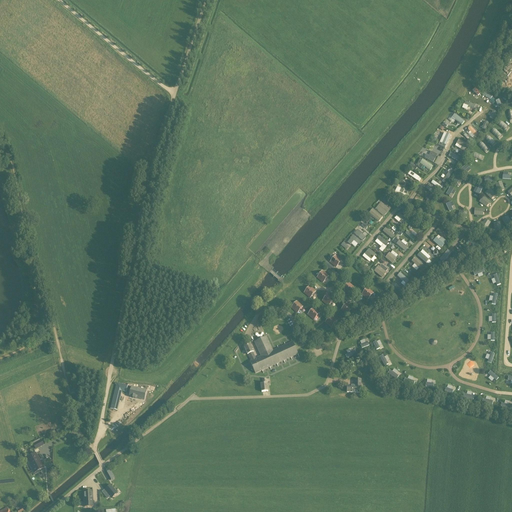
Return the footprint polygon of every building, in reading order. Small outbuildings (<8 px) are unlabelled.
[(472,107),(473,104),(465,101),(462,108),(467,110),(468,106),(472,107)] [(455,114),(452,118),(462,125),(465,121),(455,114)] [(501,121),(498,124),(507,132),(510,128),(501,121)] [(470,133),(475,138),(479,135),(471,126),(467,129),(470,132),(470,133)] [(491,131),(499,140),(503,137),(495,128),(491,131)] [(438,145),(445,148),(451,135),(444,132),(438,145)] [(488,135),(485,138),(494,147),(497,143),(488,135)] [(455,147),(464,150),(467,144),(458,140),(455,147)] [(482,141),(478,145),(485,152),(489,148),(482,141)] [(459,161),(461,158),(450,153),(449,156),(459,161)] [(418,163),(430,171),(433,167),(423,159),(421,161),(420,160),(418,163)] [(465,174),(471,170),(467,165),(461,169),(465,174)] [(441,176),(439,180),(446,183),(454,170),(451,168),(445,178),(441,176)] [(410,171),(408,175),(420,182),(422,178),(410,171)] [(492,175),(484,177),(486,183),(493,182),(492,175)] [(457,176),(455,181),(461,184),(463,179),(457,176)] [(440,189),(441,186),(433,180),(431,183),(440,189)] [(498,191),(504,190),(502,182),(496,183),(498,191)] [(480,195),(483,188),(480,186),(478,189),(475,187),(473,192),(480,195)] [(397,187),(395,194),(404,198),(407,191),(397,187)] [(452,198),(456,191),(450,187),(446,195),(452,198)] [(491,189),(486,193),(491,200),(496,195),(491,189)] [(479,202),(486,207),(491,202),(483,196),(479,202)] [(453,201),(446,204),(449,211),(456,208),(453,201)] [(375,208),(384,216),(390,210),(381,202),(375,208)] [(369,213),(380,222),(383,217),(373,209),(369,213)] [(395,218),(399,223),(404,217),(399,213),(395,218)] [(511,223),(508,216),(502,219),(507,227),(511,223)] [(480,226),(486,230),(491,222),(485,219),(480,226)] [(386,228),(383,232),(392,239),(395,236),(386,228)] [(348,242),(357,249),(365,236),(357,230),(348,242)] [(413,240),(418,235),(413,231),(411,233),(408,230),(405,233),(413,240)] [(441,248),(447,242),(439,235),(433,241),(441,248)] [(375,242),(381,247),(379,250),(383,252),(389,243),(379,236),(375,242)] [(409,248),(406,245),(407,244),(400,239),(398,242),(395,239),(393,241),(406,252),(409,248)] [(377,258),(375,256),(376,255),(369,249),(363,256),(369,262),(371,260),(373,262),(377,258)] [(386,258),(393,264),(399,256),(392,250),(386,258)] [(423,250),(417,256),(426,263),(431,257),(423,250)] [(448,250),(440,259),(443,262),(451,253),(448,250)] [(330,262),(336,267),(341,261),(335,256),(330,262)] [(412,267),(417,271),(419,268),(421,270),(425,266),(415,257),(412,261),(415,264),(412,267)] [(329,269),(330,270),(332,272),(334,270),(334,269),(333,267),(329,264),(326,262),(324,265),(326,267),(329,269)] [(382,278),(389,270),(381,264),(375,271),(382,278)] [(483,277),(483,273),(484,272),(484,268),(473,270),(475,278),(483,277)] [(317,277),(323,283),(328,277),(322,271),(317,277)] [(397,276),(403,281),(401,284),(405,287),(410,281),(400,272),(397,276)] [(496,283),(497,285),(501,284),(498,274),(494,275),(494,279),(492,280),(493,284),(496,283)] [(348,283),(343,289),(349,294),(354,288),(348,283)] [(309,287),(304,293),(310,298),(315,292),(309,287)] [(362,294),(368,300),(373,294),(367,288),(362,294)] [(493,297),(490,296),(489,301),(492,301),(492,304),(496,305),(498,294),(494,293),(493,297)] [(322,301),(328,306),(334,300),(327,295),(322,301)] [(291,308),(297,313),(303,307),(296,302),(291,308)] [(346,303),(341,310),(347,315),(352,309),(346,303)] [(308,315),(314,320),(319,314),(313,308),(308,315)] [(337,321),(330,316),(325,322),(331,327),(337,321)] [(250,362),(255,374),(298,354),(292,342),(273,351),(266,337),(254,342),(261,357),(255,359),(254,356),(253,352),(250,344),(244,347),(248,355),(250,358),(252,361),(250,362)] [(370,346),(369,342),(366,343),(365,340),(360,341),(362,348),(370,346)] [(376,350),(383,347),(380,340),(373,343),(376,350)] [(351,348),(346,351),(348,354),(345,355),(347,358),(357,354),(355,350),(352,351),(351,348)] [(491,353),(490,355),(487,354),(486,359),(488,359),(487,362),(492,364),(495,354),(491,353)] [(388,355),(384,357),(383,355),(380,356),(384,366),(388,364),(389,366),(392,365),(388,355)] [(396,375),(398,372),(394,369),(393,372),(390,370),(388,374),(397,379),(399,376),(396,375)] [(491,371),(488,374),(491,376),(489,378),(492,381),(494,379),(496,381),(499,378),(491,371)] [(408,379),(405,378),(404,382),(414,386),(416,379),(409,376),(408,379)] [(354,379),(354,386),(347,386),(347,393),(361,393),(361,386),(361,380),(354,379)] [(434,383),(432,383),(432,380),(427,379),(426,387),(434,388),(434,383)] [(117,383),(110,409),(117,411),(121,391),(126,392),(128,386),(117,383)] [(448,385),(445,392),(452,394),(454,391),(451,390),(452,387),(448,385)] [(133,387),(130,397),(145,400),(147,390),(133,387)] [(475,396),(471,395),(472,392),(468,391),(467,394),(464,394),(463,397),(473,400),(475,396)] [(504,404),(502,403),(501,407),(511,409),(511,406),(511,405),(509,405),(510,402),(505,400),(504,404)] [(36,450),(44,445),(41,440),(33,444),(36,450)] [(34,473),(44,468),(42,463),(41,464),(36,453),(27,458),(27,459),(28,458),(29,462),(31,466),(30,466),(34,473)] [(111,485),(105,490),(108,494),(105,496),(108,499),(110,496),(112,498),(117,494),(111,485)] [(84,507),(93,507),(92,491),(84,491),(84,507)] [(24,507),(21,503),(16,506),(17,508),(16,509),(17,511),(24,511),(27,509),(25,507),(24,507)]
